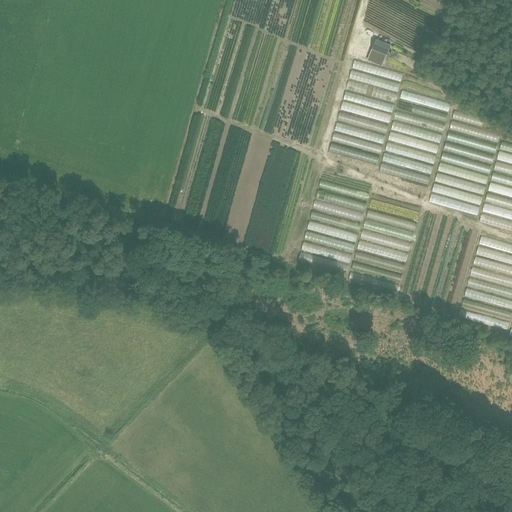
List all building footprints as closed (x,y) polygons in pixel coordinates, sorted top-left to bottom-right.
[(382,65),(390,45),(376,39),(367,59),(382,65)] [(357,70),(346,115),(356,117),(358,110),(360,110),(363,99),(366,100),(364,108),(374,111),(376,102),(388,105),(388,106),(397,108),(399,99),(401,100),(406,82),(357,70)] [(340,139),(335,158),(382,169),(385,155),(379,153),(378,160),(372,159),(375,148),(389,151),(391,142),(341,131),(339,139),(340,139)] [(501,164),(506,145),(458,134),(456,140),(454,139),(451,151),(453,151),(451,159),(472,164),(471,169),(448,164),(446,170),(492,181),(494,173),(498,174),(500,164),(501,164)] [(438,172),(440,166),(392,150),(390,156),(438,172)] [(394,179),(396,174),(387,170),(385,175),(394,179)] [(488,234),(511,240),(511,220),(510,220),(507,229),(490,225),(488,234)]
